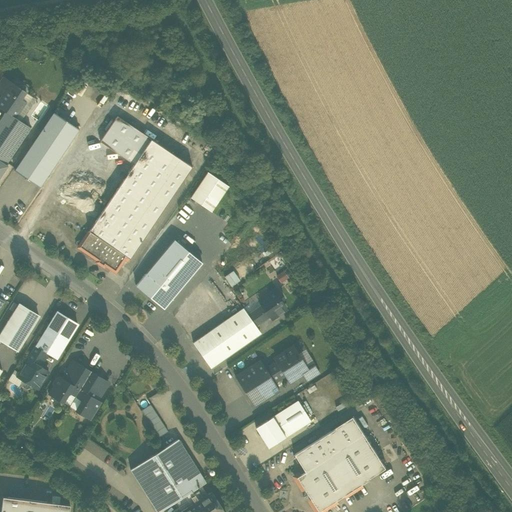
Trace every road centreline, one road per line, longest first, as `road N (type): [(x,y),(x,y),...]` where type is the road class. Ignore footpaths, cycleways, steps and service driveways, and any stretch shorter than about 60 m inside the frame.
road 1 (secondary): [(511,485),(333,226),(205,0)]
road 2 (residential): [(258,511),(177,380),(142,341),(0,232)]
